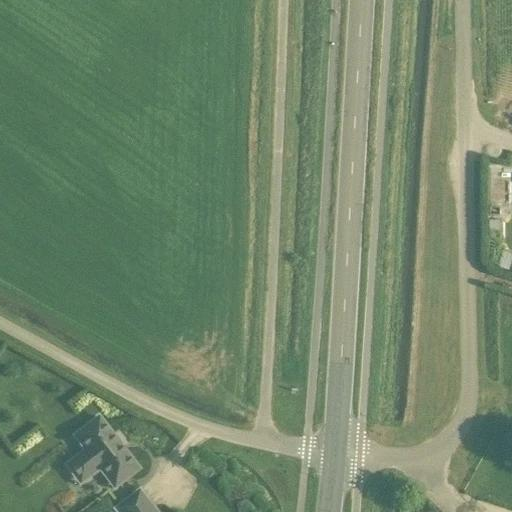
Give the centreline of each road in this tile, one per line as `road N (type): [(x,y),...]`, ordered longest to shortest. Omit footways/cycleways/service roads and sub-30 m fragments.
road 1 (unclassified): [(332,457),(432,456),(466,416),(463,0)]
road 2 (tertiary): [(332,457),(360,0)]
road 3 (track): [(282,0),(260,443)]
road 4 (unclassified): [(332,457),(222,435),(154,410),(0,324)]
